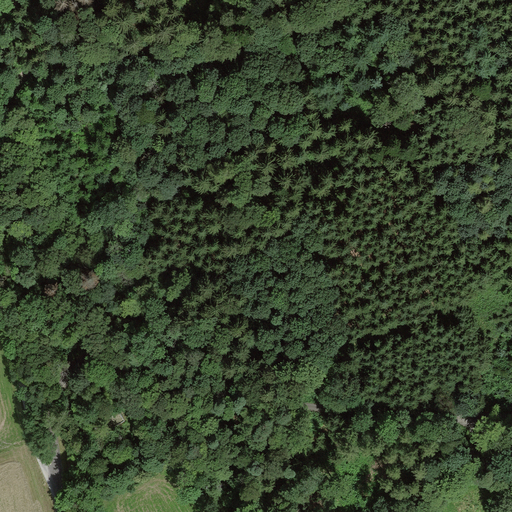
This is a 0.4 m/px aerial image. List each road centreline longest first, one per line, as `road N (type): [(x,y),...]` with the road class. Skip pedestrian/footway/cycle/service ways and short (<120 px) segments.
road 1 (track): [(61,511),(47,474),(43,398),(92,350),(310,406),(477,416)]
road 2 (track): [(0,109),(7,90),(44,61),(278,44),(383,0)]
road 3 (track): [(0,321),(46,464)]
